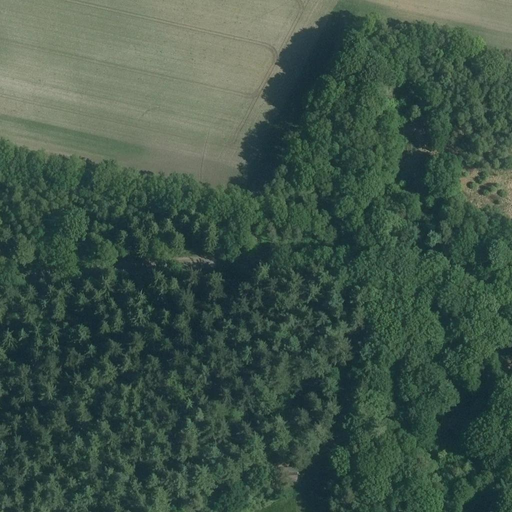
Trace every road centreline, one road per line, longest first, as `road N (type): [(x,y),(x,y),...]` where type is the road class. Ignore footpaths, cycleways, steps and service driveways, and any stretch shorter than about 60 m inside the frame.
road 1 (tertiary): [(511,304),(392,260),(320,256),(0,283)]
road 2 (track): [(0,153),(255,209),(250,260)]
road 3 (track): [(364,258),(365,330),(349,371),(343,424),(320,479)]
